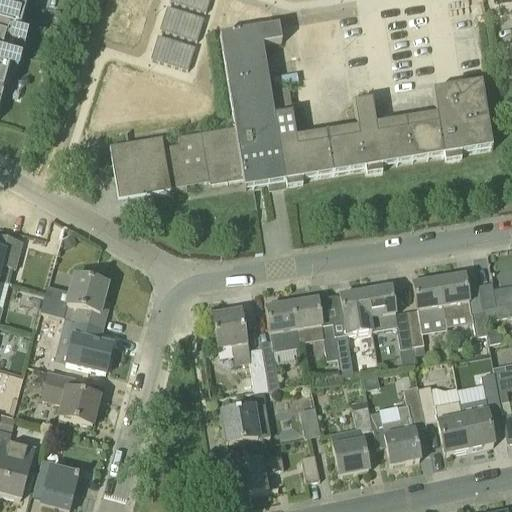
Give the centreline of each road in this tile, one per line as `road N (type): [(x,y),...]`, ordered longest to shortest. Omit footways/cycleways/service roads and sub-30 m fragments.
road 1 (residential): [(176,278),(239,277),(511,231)]
road 2 (residential): [(114,511),(176,278)]
road 3 (residential): [(176,278),(0,177)]
road 4 (residential): [(337,511),(511,476)]
